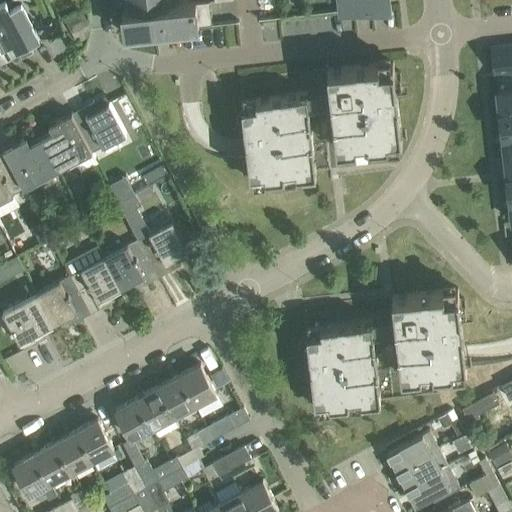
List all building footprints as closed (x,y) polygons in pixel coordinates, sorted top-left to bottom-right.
[(5,0),(0,3),(0,50),(12,44),(16,52),(41,39),(21,2),(11,8),(6,0),(5,0)] [(130,9),(123,9),(124,22),(132,21),(133,32),(213,23),(210,0),(206,0),(175,4),(130,9)] [(175,4),(174,0),(129,0),(130,9),(175,4)] [(340,0),(341,8),(390,3),(390,0),(340,0)] [(82,9),(65,17),(72,30),(88,22),(82,9)] [(511,43),(493,45),(496,71),(511,69),(511,43)] [(328,68),(337,147),(403,140),(393,60),(328,68)] [(511,87),(498,89),(501,111),(511,110),(511,87)] [(242,99),(251,178),(317,171),(307,91),(242,99)] [(94,99),(71,112),(92,150),(127,132),(110,100),(98,106),(94,99)] [(511,110),(501,111),(500,111),(503,133),(511,131),(511,110)] [(53,130),(41,136),(58,168),(74,159),(92,150),(71,112),(49,123),(53,130)] [(511,131),(503,133),(506,155),(511,153),(511,131)] [(27,135),(4,147),(25,186),(58,168),(41,136),(30,142),(27,135)] [(0,199),(25,186),(4,147),(0,149),(0,199)] [(126,174),(109,182),(119,200),(135,191),(126,174)] [(119,200),(138,236),(159,275),(182,263),(178,256),(190,249),(173,217),(149,230),(136,206),(141,203),(135,191),(119,200)] [(59,206),(46,212),(55,231),(68,225),(59,206)] [(40,241),(53,234),(46,221),(33,228),(40,241)] [(138,236),(104,254),(121,286),(133,280),(136,287),(159,275),(138,236)] [(104,254),(71,272),(91,311),(114,299),(110,292),(121,286),(104,254)] [(71,272),(37,290),(54,322),(65,316),(69,323),(91,311),(71,272)] [(394,295),(402,374),(467,367),(458,287),(394,295)] [(54,322),(37,290),(3,309),(12,326),(10,326),(12,330),(14,330),(23,347),(46,335),(43,328),(54,322)] [(372,318),(307,326),(306,326),(316,405),(381,398),(372,318)] [(201,362),(180,373),(196,402),(203,414),(223,403),(201,362)] [(229,379),(221,366),(209,373),(217,386),(229,379)] [(180,373),(159,384),(175,414),(196,402),(180,373)] [(511,397),(511,376),(502,382),(510,398),(511,397)] [(159,384),(138,395),(154,425),(159,434),(179,423),(174,414),(175,414),(159,384)] [(494,390),(484,395),(490,405),(499,400),(494,390)] [(154,425),(138,395),(116,407),(132,437),(154,425)] [(245,404),(228,413),(235,425),(251,416),(245,404)] [(458,416),(453,408),(438,416),(443,426),(459,418),(458,416)] [(228,413),(208,424),(214,436),(235,425),(228,413)] [(99,416),(78,428),(94,457),(114,446),(99,416)] [(214,436),(208,424),(196,430),(203,442),(214,436)] [(439,445),(430,427),(388,450),(397,468),(439,445)] [(78,428),(58,439),(73,468),(94,457),(78,428)] [(488,430),(478,436),(484,446),(494,441),(488,430)] [(58,439),(35,451),(51,480),(73,468),(58,439)] [(490,450),(497,465),(511,456),(511,451),(507,441),(490,450)] [(245,443),(224,455),(231,467),(252,456),(245,443)] [(448,462),(439,445),(397,468),(406,485),(448,462)] [(117,447),(113,449),(118,457),(122,455),(117,447)] [(51,480),(35,451),(14,462),(29,491),(42,485),(49,497),(58,492),(51,480)] [(178,454),(153,467),(158,479),(184,465),(178,454)] [(231,467),(224,455),(213,461),(219,473),(231,467)] [(493,469),(486,455),(481,459),(480,459),(487,473),(493,469)] [(147,456),(136,462),(148,485),(158,479),(153,467),(147,456)] [(123,469),(128,480),(134,492),(148,485),(136,462),(123,469)] [(461,485),(448,462),(406,485),(415,502),(432,494),(434,499),(461,485)] [(184,465),(158,479),(164,488),(189,475),(184,465)] [(487,473),(469,482),(476,495),(488,489),(500,511),(503,511),(511,507),(511,505),(493,469),(487,473)] [(263,477),(242,489),(254,511),(269,511),(279,507),(263,477)] [(158,479),(148,485),(159,505),(170,499),(164,488),(158,479)] [(104,493),(111,505),(134,492),(128,480),(104,493)] [(148,485),(134,492),(139,501),(144,511),(145,511),(159,505),(148,485)] [(254,511),(242,489),(221,500),(227,511),(254,511)] [(134,492),(111,505),(114,511),(119,511),(139,501),(134,492)] [(74,495),(62,502),(67,511),(72,511),(81,508),(74,495)] [(477,511),(470,497),(441,511),(477,511)] [(201,511),(200,511),(227,511),(221,500),(212,505),(209,499),(198,505),(201,511)] [(67,511),(62,502),(43,511),(67,511)]
